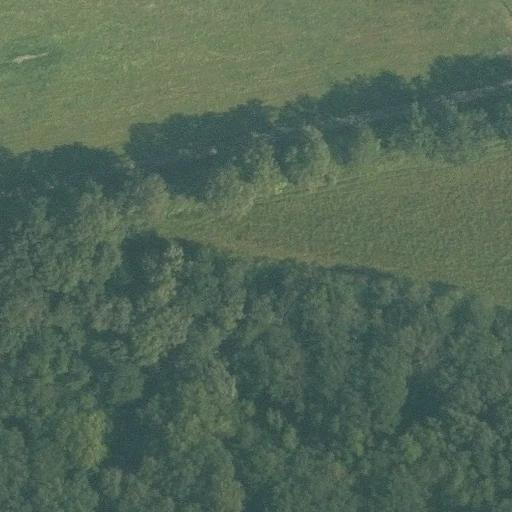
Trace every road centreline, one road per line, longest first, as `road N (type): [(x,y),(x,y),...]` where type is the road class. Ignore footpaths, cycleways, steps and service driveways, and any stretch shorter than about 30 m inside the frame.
road 1 (unclassified): [(511,86),(112,170)]
road 2 (track): [(137,492),(190,363),(182,339),(156,317),(0,273)]
